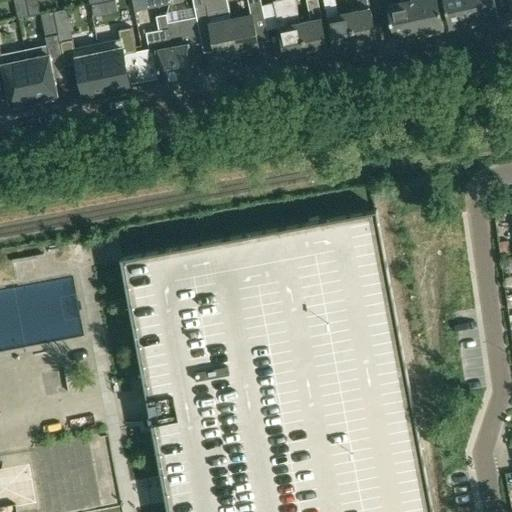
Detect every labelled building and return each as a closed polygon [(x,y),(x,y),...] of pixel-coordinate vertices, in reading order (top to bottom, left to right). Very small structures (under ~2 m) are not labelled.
[(204,0),(206,4),(194,7),(196,17),(199,32),(211,30),(215,50),(217,58),(237,53),(230,18),(229,18),(225,0),(204,0)] [(230,18),(237,53),(260,49),(254,20),(264,18),(260,0),(247,0),(250,14),(230,18)] [(287,0),(273,3),(262,6),(268,31),(279,29),(283,48),(286,60),(306,56),(300,21),(295,0),(287,0)] [(328,51),(325,39),(316,0),(306,0),(310,19),(300,21),(306,56),(328,51)] [(324,0),(335,50),(355,46),(348,11),(337,13),(334,0),(324,0)] [(368,0),(359,0),(361,8),(348,11),(355,46),(377,41),(368,0)] [(391,23),(394,37),(419,32),(412,0),(400,0),(401,2),(387,5),(391,23)] [(412,0),(419,32),(443,27),(440,11),(437,0),(412,0)] [(443,0),(446,10),(449,26),(466,22),(473,20),(469,0),(443,0)] [(469,0),(473,20),(498,15),(495,0),(469,0)] [(115,1),(90,6),(93,18),(118,13),(115,1)] [(159,31),(146,34),(150,52),(155,51),(161,83),(174,81),(179,80),(168,22),(167,18),(166,14),(156,16),(159,31)] [(168,22),(179,80),(184,79),(196,77),(194,63),(190,45),(201,43),(196,17),(168,22)] [(120,38),(97,43),(108,94),(131,89),(124,54),(136,51),(131,27),(119,30),(120,38)] [(46,38),(23,43),(25,52),(34,100),(58,95),(55,84),(51,60),(63,58),(60,42),(58,34),(45,36),(46,38)] [(73,39),(60,42),(63,58),(65,66),(77,63),(84,98),(108,94),(97,43),(74,47),(73,39)] [(0,48),(0,70),(4,70),(11,105),(34,100),(25,52),(2,57),(0,48)] [(433,511),(376,209),(122,257),(170,511),(433,511)]
